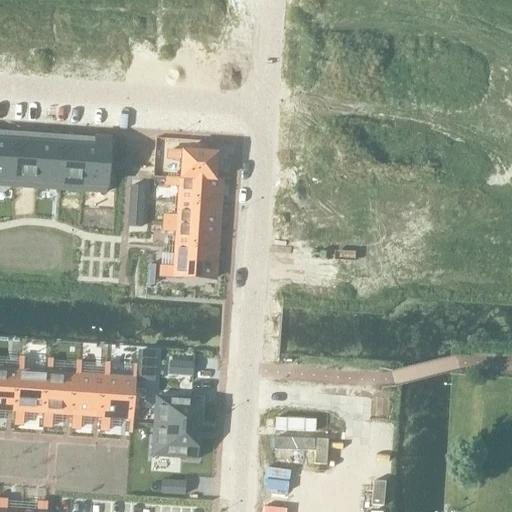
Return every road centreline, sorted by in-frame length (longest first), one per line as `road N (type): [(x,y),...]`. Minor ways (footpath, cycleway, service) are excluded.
road 1 (residential): [(263,105),(238,511)]
road 2 (residential): [(0,87),(263,105)]
